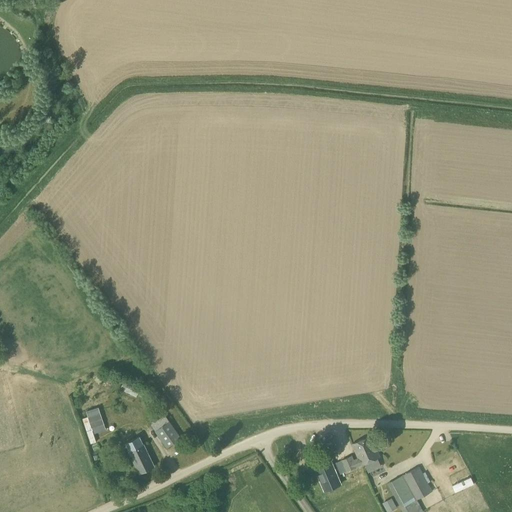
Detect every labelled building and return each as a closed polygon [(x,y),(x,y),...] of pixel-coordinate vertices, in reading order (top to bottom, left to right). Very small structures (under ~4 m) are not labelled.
[(136,397),(140,389),(124,381),(120,390),(136,397)] [(166,448),(180,438),(164,415),(150,425),(166,448)] [(358,458),(361,465),(380,457),(371,436),(352,444),(358,458)] [(325,456),(338,450),(332,437),(319,442),(325,456)] [(138,472),(153,466),(143,444),(129,451),(138,472)] [(338,469),(331,453),(325,456),(304,465),(311,481),(338,469)] [(361,465),(358,458),(354,460),(352,455),(341,460),(343,464),(344,464),(346,471),(361,465)] [(416,500),(432,491),(418,467),(387,484),(402,511),(417,511),(411,499),(414,497),(416,500)] [(391,498),(382,503),(386,511),(389,511),(397,508),(391,498)]
